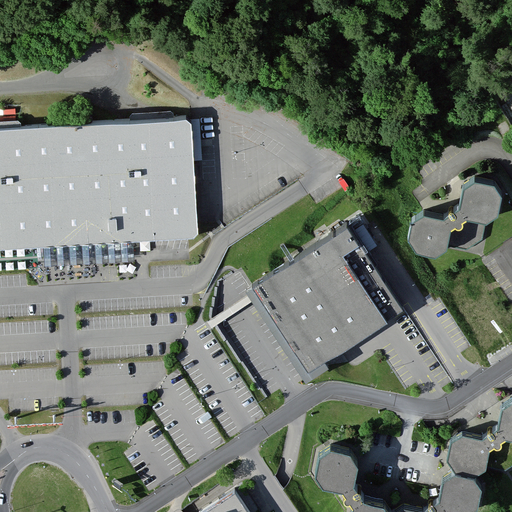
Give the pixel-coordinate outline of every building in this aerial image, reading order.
[(188,237),(199,237),(199,224),(195,159),(205,158),(203,116),(191,117),(186,113),(172,114),(115,117),(1,123),(0,123),(0,247),(44,245),(65,244),(134,240),(188,237)] [(498,212),(503,193),(494,182),(474,178),(463,185),(460,205),(443,215),(425,213),(413,219),(409,238),(417,250),(434,254),(447,246),(450,226),(468,215),(485,220),(498,212)] [(345,219),(248,284),(255,295),(308,373),(405,308),(345,219)] [(65,244),(44,245),(45,264),(135,258),(134,240),(65,244)] [(511,398),(501,405),(498,425),(490,430),(481,435),(463,433),(451,439),(447,458),(455,470),(472,474),(485,466),(489,446),(506,435),(511,436),(511,398)] [(391,511),(392,511),(383,499),(372,498),(364,496),(359,489),(353,481),(357,460),(348,449),(330,446),(319,454),(315,473),(324,483),(343,487),(353,504),(351,511),(391,511)] [(472,474),(455,470),(441,479),(440,490),(439,498),(430,504),(423,509),(403,505),(392,511),(391,511),(440,511),(447,508),(460,511),(467,511),(476,506),(481,485),(472,474)] [(252,511),(236,486),(197,511),(252,511)]
